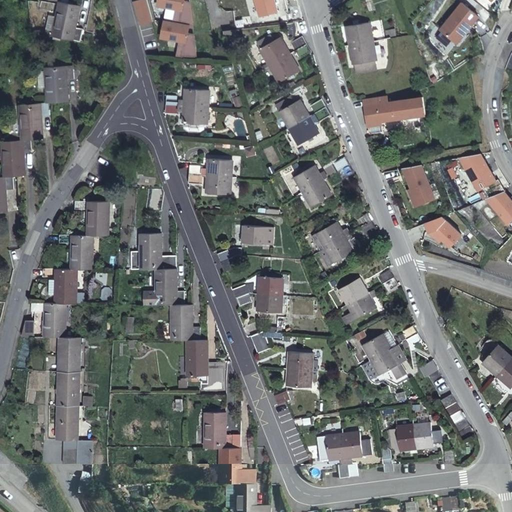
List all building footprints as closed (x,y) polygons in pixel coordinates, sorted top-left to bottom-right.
[(147,0),(140,0),(134,2),(137,10),(149,6),(147,0)] [(159,0),(158,6),(177,9),(174,24),(188,27),(193,28),(190,2),(184,1),(183,0),(159,0)] [(278,13),(275,0),(256,0),(260,17),(278,13)] [(82,42),(82,41),(85,29),(77,28),(81,6),(69,3),(61,2),(59,17),(56,32),(55,37),(82,42)] [(460,3),(438,30),(452,41),(464,26),(467,29),(477,16),(460,3)] [(149,6),(137,10),(139,17),(151,14),(149,6)] [(151,14),(139,17),(141,25),(153,22),(151,14)] [(51,16),(49,31),(56,32),(59,17),(51,16)] [(377,21),(354,25),(362,68),(384,65),(382,57),(383,56),(377,21)] [(187,33),(188,27),(174,24),(165,22),(162,38),(179,41),(177,58),(196,59),(193,34),(187,33)] [(464,26),(452,41),(455,44),(467,29),(464,26)] [(258,41),(261,47),(275,40),(272,35),(258,41)] [(261,47),(279,84),(299,74),(281,37),(275,40),(261,47)] [(300,59),(311,53),(302,37),(291,43),(300,59)] [(74,79),(74,66),(46,67),(46,71),(47,87),(48,103),(49,103),(67,102),(66,79),(74,79)] [(38,72),(39,88),(47,87),(46,71),(38,72)] [(187,125),(205,126),(208,127),(210,92),(186,90),(186,102),(181,102),(181,98),(168,97),(166,116),(180,117),(181,107),(185,108),(184,125),(187,125)] [(387,95),(364,99),(364,106),(368,132),(382,131),(381,120),(424,113),(422,98),(388,102),(387,95)] [(244,107),(241,97),(234,99),(237,109),(244,107)] [(284,110),(292,105),(289,100),(281,105),(284,110)] [(299,101),(292,105),(284,110),(281,105),(276,108),(298,148),(319,136),(299,101)] [(332,118),(322,101),(310,108),(320,125),(332,118)] [(50,116),(49,103),(48,103),(21,105),(23,141),(31,140),(42,140),(41,117),(50,116)] [(205,132),(205,126),(187,125),(187,130),(190,133),(201,134),(205,132)] [(32,154),(31,140),(23,141),(3,142),(5,178),(14,177),(25,176),(24,154),(32,154)] [(246,148),(248,156),(257,153),(255,145),(246,148)] [(481,154),(459,158),(478,192),(496,181),(481,154)] [(345,159),(334,166),(343,182),(355,175),(345,159)] [(210,161),(210,171),(209,178),(207,194),(231,196),(233,162),(210,161)] [(422,165),(402,168),(411,189),(417,206),(435,199),(422,165)] [(203,177),(203,171),(203,168),(190,167),(188,185),(202,187),(203,177)] [(332,198),(315,168),(294,180),(310,209),(332,198)] [(15,190),(14,177),(5,178),(0,177),(0,213),(7,213),(6,191),(15,190)] [(362,194),(357,185),(345,192),(351,201),(362,194)] [(417,206),(411,189),(408,190),(414,207),(417,206)] [(511,201),(503,192),(485,199),(508,225),(511,221),(511,201)] [(88,236),(93,236),(108,236),(109,202),(76,201),(76,210),(89,210),(88,236)] [(365,237),(377,230),(367,214),(356,221),(365,237)] [(441,217),(425,223),(428,232),(437,240),(439,238),(442,240),(450,247),(461,235),(441,217)] [(343,233),(337,223),(317,235),(334,265),(362,249),(355,238),(348,242),(346,238),(350,235),(347,231),(343,233)] [(273,246),(274,229),(244,227),(243,243),(273,246)] [(157,269),(177,269),(176,255),(162,256),(162,234),(141,233),(141,269),(157,269)] [(72,244),(71,269),(77,270),(91,270),(93,236),(88,236),(60,236),(59,243),(72,244)] [(241,256),(241,248),(233,250),(217,257),(224,275),(236,269),(232,260),(241,256)] [(56,303),(67,303),(76,303),(77,270),(71,269),(44,269),(44,277),(57,277),(57,280),(50,280),(50,295),(56,295),(56,303)] [(172,305),(185,305),(185,291),(176,291),(177,269),(157,269),(156,304),(172,305)] [(400,288),(390,272),(378,279),(388,295),(400,288)] [(281,314),(284,280),(261,277),(257,312),(281,314)] [(369,294),(360,279),(340,291),(357,320),(377,308),(372,300),(378,296),(375,291),(369,294)] [(252,303),(244,285),(232,292),(239,309),(252,303)] [(59,337),(66,337),(67,303),(56,303),(34,303),(34,311),(46,311),(46,337),(59,337)] [(184,340),(201,340),(201,326),(192,326),(192,305),(185,305),(172,305),(172,339),(184,340)] [(36,321),(26,320),(22,336),(35,336),(36,321)] [(423,343),(413,326),(401,333),(411,350),(423,343)] [(364,332),(357,336),(360,341),(367,337),(364,332)] [(271,350),(263,333),(250,339),(258,356),(271,350)] [(389,333),(384,336),(392,350),(396,347),(389,333)] [(392,350),(384,336),(383,334),(363,346),(380,375),(392,369),(398,380),(406,375),(400,365),(392,350)] [(59,337),(59,371),(79,372),(80,337),(66,337),(59,337)] [(214,376),(214,363),(205,363),(205,340),(201,340),(184,340),(185,376),(205,376),(214,376)] [(511,359),(510,357),(496,344),(481,361),(509,387),(511,384),(511,359)] [(311,387),(312,353),(288,353),(287,387),(311,387)] [(426,377),(438,369),(433,360),(420,367),(426,377)] [(222,363),(214,363),(214,376),(205,376),(205,384),(198,384),(199,392),(222,391),(222,363)] [(59,371),(58,406),(78,406),(79,372),(59,371)] [(278,406),(287,402),(291,400),(287,392),(274,397),(278,406)] [(475,436),(452,396),(440,403),(463,443),(475,436)] [(58,440),(64,440),(77,440),(78,406),(58,406),(58,440)] [(225,434),(226,412),(206,412),(206,449),(220,449),(240,449),(241,436),(225,434)] [(435,448),(431,425),(398,429),(398,432),(392,433),(394,452),(401,450),(401,452),(435,448)] [(348,470),(349,480),(357,479),(355,466),(352,466),(351,460),(372,456),(370,442),(360,443),(359,434),(317,440),(320,464),(340,461),(341,467),(337,468),(338,471),(348,470)] [(64,440),(63,465),(77,465),(77,440),(64,440)] [(77,440),(77,465),(92,465),(93,440),(77,440)] [(235,484),(256,484),(256,471),(240,470),(240,449),(220,449),(220,484),(235,484)] [(396,473),(395,465),(393,454),(393,451),(390,449),(382,450),(383,456),(384,466),(385,475),(396,473)] [(443,454),(444,459),(448,458),(449,466),(454,466),(452,452),(443,454)] [(339,481),(349,480),(348,470),(338,471),(339,481)] [(96,481),(81,478),(78,493),(93,496),(96,481)] [(270,511),(271,506),(256,506),(256,484),(235,484),(235,511),(270,511)] [(450,511),(459,511),(458,496),(439,499),(441,511),(450,511)] [(415,511),(414,502),(405,503),(406,511),(415,511)]
